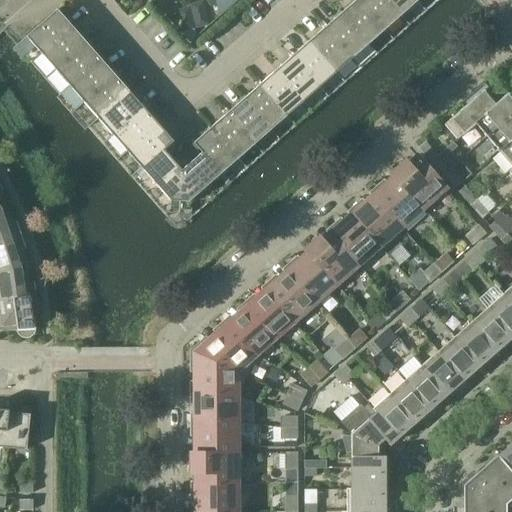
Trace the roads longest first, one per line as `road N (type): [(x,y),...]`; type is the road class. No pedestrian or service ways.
road 1 (residential): [(167,511),(166,360),(179,332),(511,37)]
road 2 (residential): [(298,0),(186,98),(100,0)]
road 3 (residential): [(45,511),(48,363),(0,360)]
road 4 (residential): [(434,511),(435,469),(511,401)]
